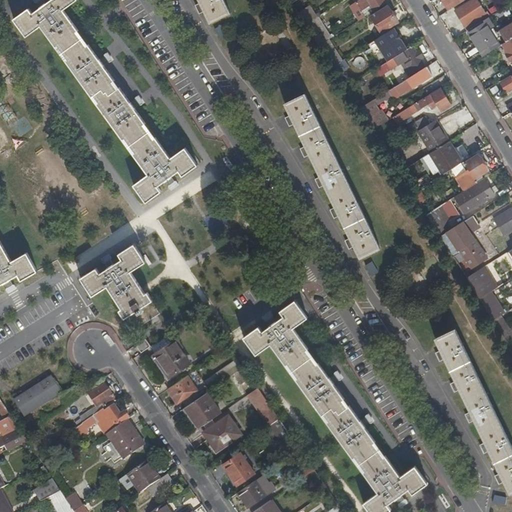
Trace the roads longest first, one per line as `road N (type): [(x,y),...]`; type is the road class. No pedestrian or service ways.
road 1 (residential): [(472,511),(145,0)]
road 2 (residential): [(223,511),(118,363),(92,349)]
road 3 (residential): [(416,0),(511,152)]
